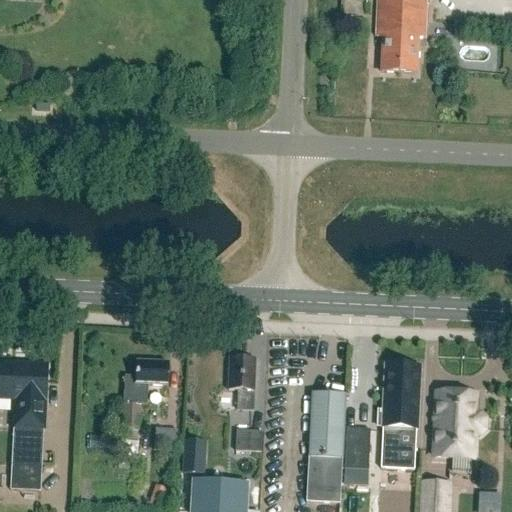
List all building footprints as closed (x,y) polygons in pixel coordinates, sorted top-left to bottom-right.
[(423,42),(424,1),(399,0),(378,0),(377,39),(383,39),(382,76),(416,77),(418,42),(423,42)] [(253,413),(255,363),(230,362),(229,392),(239,393),(238,413),(253,413)] [(167,387),(168,366),(137,365),(137,380),(126,379),(125,407),(124,407),(123,431),(122,445),(137,446),(139,432),(141,408),(141,397),(147,397),(148,386),(167,387)] [(38,494),(40,467),(42,430),(41,430),(43,403),(45,370),(0,367),(0,400),(25,402),(24,421),(17,420),(16,429),(15,429),(12,493),(38,494)] [(417,432),(420,370),(386,368),(380,472),(414,473),(416,432),(417,432)] [(340,507),(342,462),(345,398),(312,397),(309,461),(306,505),(340,507)] [(474,418),(475,405),(475,399),(437,397),(434,461),(472,463),(473,436),(479,436),(483,432),(484,422),(480,418),(474,418)] [(174,453),(176,432),(154,431),(153,452),(174,453)] [(344,471),(367,473),(369,432),(346,431),(344,471)] [(234,454),(245,454),(260,455),(261,434),(235,433),(234,454)] [(192,483),(190,511),(246,511),(248,486),(192,483)] [(155,490),(150,505),(162,509),(167,494),(155,490)]
